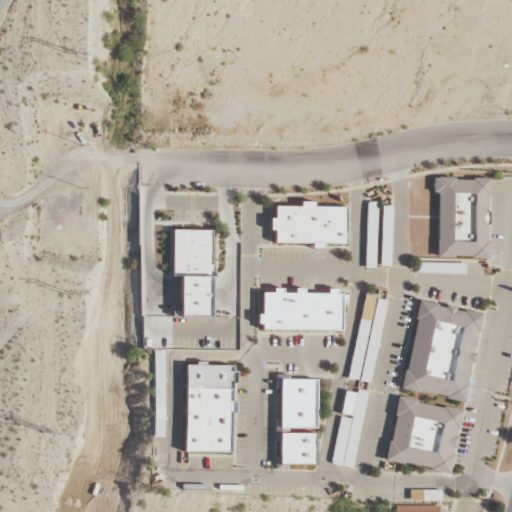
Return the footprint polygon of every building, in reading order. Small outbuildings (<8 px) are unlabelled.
[(434,259),(487,259),(488,179),(431,178),(431,196),(435,196),(434,259)] [(375,268),(377,203),(366,202),(364,268),(375,268)] [(270,243),(344,245),(345,208),(314,207),(314,206),(271,205),(270,243)] [(390,267),(392,206),(381,206),(379,266),(390,267)] [(210,230),(170,230),(170,277),(178,277),(178,318),(209,318),(210,230)] [(341,290),(258,290),(258,330),(341,331),(341,290)] [(462,403),(399,389),(418,300),(481,314),(462,403)] [(152,351),(151,438),(161,438),(162,351),(152,351)] [(181,452),(231,453),(233,365),(182,364),(181,452)] [(316,378),(274,377),(273,432),(315,433),(316,378)] [(330,465),(352,469),(366,392),(357,390),(357,394),(344,391),(340,416),(339,416),(330,465)] [(462,412),(397,395),(381,460),(446,476),(462,412)] [(315,434),(279,433),(278,465),(314,467),(315,434)]
